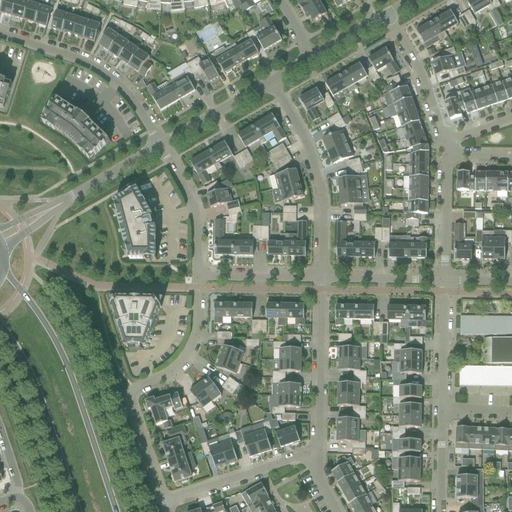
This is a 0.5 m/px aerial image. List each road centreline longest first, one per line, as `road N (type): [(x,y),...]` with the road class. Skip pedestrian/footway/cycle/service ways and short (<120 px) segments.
road 1 (secondary): [(115,511),(55,344),(1,270)]
road 2 (residential): [(163,503),(129,399),(187,353),(199,273)]
road 3 (residential): [(319,279),(323,194),(272,82)]
road 4 (residential): [(158,148),(135,98),(111,75),(0,31)]
road 5 (secondary): [(0,327),(40,397),(77,511)]
road 6 (residential): [(313,458),(319,279)]
road 7 (residential): [(313,458),(163,503)]
road 8 (residential): [(446,142),(389,16)]
road 9 (residential): [(199,273),(190,203),(158,148)]
road 10 (residential): [(158,148),(272,82)]
road 11 (residential): [(443,281),(447,154)]
road 12 (residential): [(442,408),(443,281)]
road 13 (residential): [(443,281),(319,279)]
road 14 (residential): [(319,279),(199,273)]
